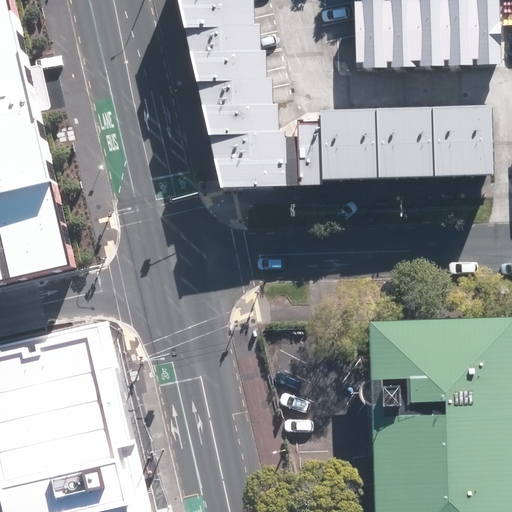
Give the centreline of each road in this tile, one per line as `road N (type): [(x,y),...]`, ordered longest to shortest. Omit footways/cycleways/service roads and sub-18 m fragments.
road 1 (residential): [(183,262),(511,248)]
road 2 (secondary): [(183,262),(123,0)]
road 3 (secondary): [(238,511),(183,262)]
road 4 (residential): [(0,310),(183,262)]
